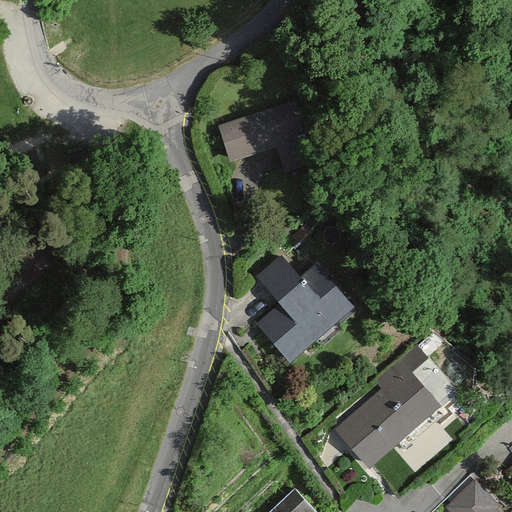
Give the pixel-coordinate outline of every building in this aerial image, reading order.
[(295,103),(222,127),(231,157),(278,142),(286,167),(313,158),(295,103)] [(288,309),(264,330),(289,358),(315,336),(310,330),(329,314),(334,319),(351,304),(317,265),(301,279),(282,257),(260,277),(288,309)] [(384,389),(339,429),(368,463),(396,439),(404,449),(444,414),(399,361),(376,380),(384,389)] [(475,482),(452,504),(459,511),(496,511),(492,507),(496,504),(475,482)] [(317,511),(295,488),(270,511),(317,511)]
